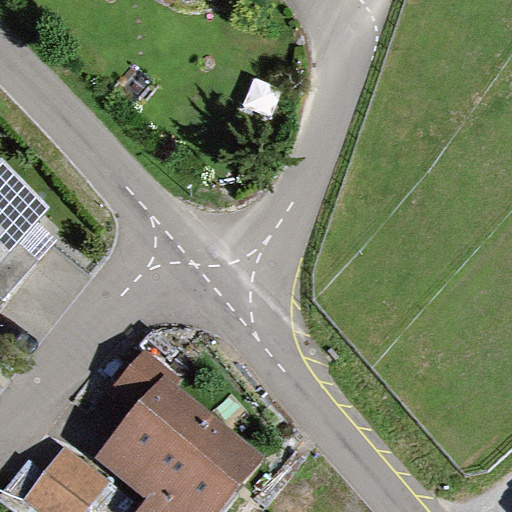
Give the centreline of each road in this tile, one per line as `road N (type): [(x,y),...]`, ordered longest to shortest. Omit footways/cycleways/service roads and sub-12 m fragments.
road 1 (residential): [(222,301),(279,248),(358,28),(328,0)]
road 2 (tertiary): [(0,54),(222,301)]
road 3 (tertiary): [(222,301),(414,511)]
